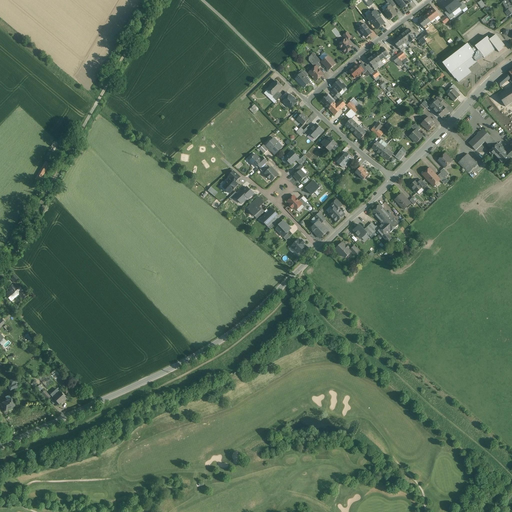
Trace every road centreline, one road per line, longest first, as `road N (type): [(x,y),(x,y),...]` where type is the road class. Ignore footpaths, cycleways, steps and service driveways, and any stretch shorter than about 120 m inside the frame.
road 1 (tertiary): [(319,249),(222,339),(0,446)]
road 2 (track): [(0,283),(155,0)]
road 3 (tertiary): [(511,61),(393,180)]
road 4 (residential): [(431,0),(306,101)]
